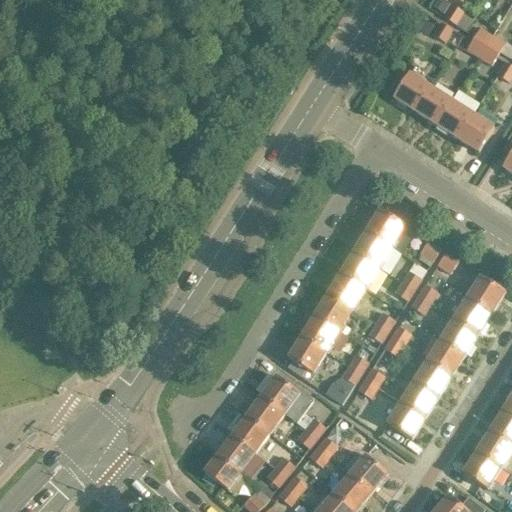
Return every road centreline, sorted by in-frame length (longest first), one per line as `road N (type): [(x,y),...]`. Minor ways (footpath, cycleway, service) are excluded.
road 1 (secondary): [(87,440),(317,110)]
road 2 (residential): [(181,441),(277,306),(372,145)]
road 3 (residential): [(511,348),(402,511)]
road 4 (residential): [(511,233),(372,145)]
road 5 (secondary): [(317,110),(386,0)]
